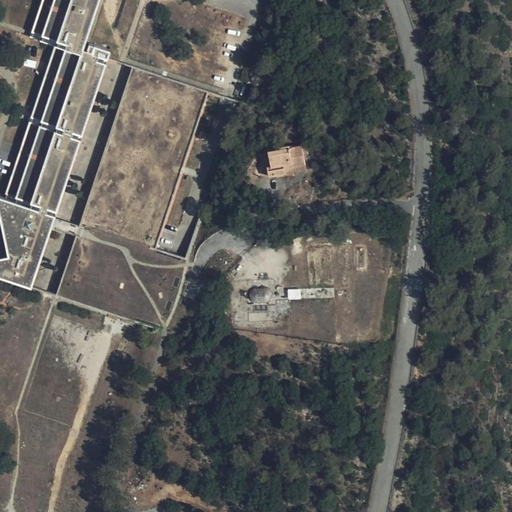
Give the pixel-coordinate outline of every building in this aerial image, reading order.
[(41,0),(40,4),(30,36),(55,45),(106,61),(110,49),(94,44),(92,51),(83,48),(95,11),(98,0),(41,0)] [(0,276),(31,287),(42,255),(51,227),(54,217),(55,214),(52,213),(53,209),(56,210),(80,139),(83,133),(106,61),(55,45),(30,117),(32,118),(31,121),(29,121),(5,193),(7,194),(5,197),(0,195),(0,217),(6,248),(8,254),(0,256),(0,276)] [(77,235),(68,260),(57,295),(86,305),(163,331),(179,282),(187,258),(157,248),(209,91),(133,65),(108,141),(106,147),(102,160),(80,225),(77,235)] [(108,141),(83,133),(80,139),(106,147),(108,141)] [(286,173),(295,171),(310,169),(306,144),(291,147),(281,149),(270,150),(272,165),(268,166),(270,176),(286,173)] [(80,225),(54,217),(51,227),(77,235),(80,225)] [(248,280),(216,281),(217,291),(248,290),(248,280)]
